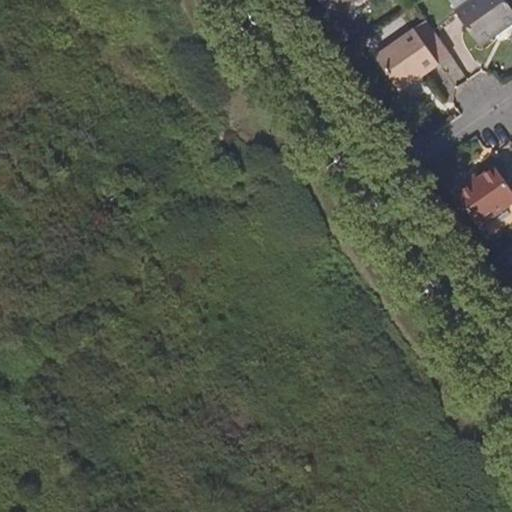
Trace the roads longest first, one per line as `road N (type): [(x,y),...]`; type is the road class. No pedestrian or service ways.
road 1 (residential): [(373,187),(511,388)]
road 2 (residential): [(240,0),(373,187)]
road 3 (residential): [(511,92),(373,187)]
